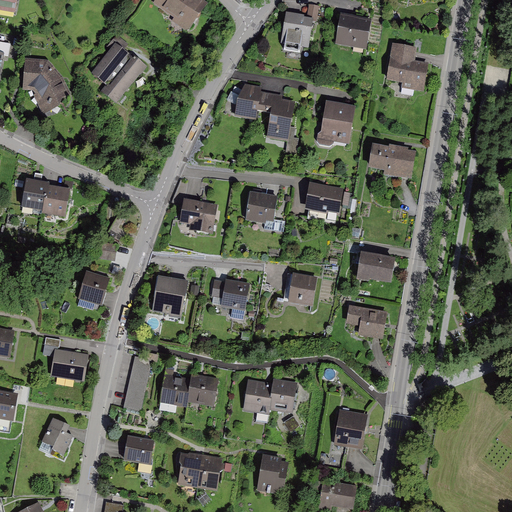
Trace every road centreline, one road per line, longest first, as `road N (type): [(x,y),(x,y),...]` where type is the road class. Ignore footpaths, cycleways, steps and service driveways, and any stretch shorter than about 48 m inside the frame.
road 1 (residential): [(468,0),(381,511)]
road 2 (residential): [(153,204),(100,401),(81,511)]
road 3 (residential): [(249,23),(153,204)]
road 4 (residential): [(0,138),(153,204)]
